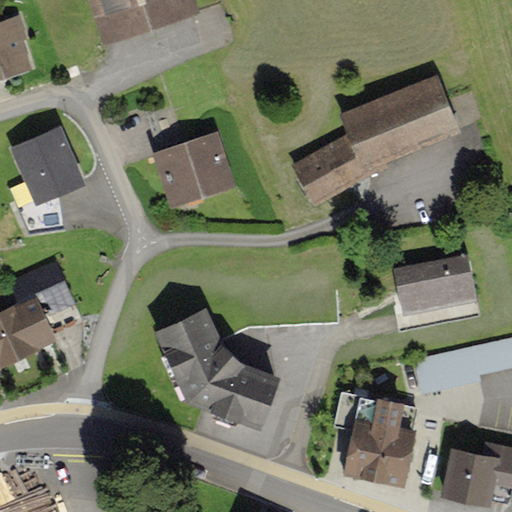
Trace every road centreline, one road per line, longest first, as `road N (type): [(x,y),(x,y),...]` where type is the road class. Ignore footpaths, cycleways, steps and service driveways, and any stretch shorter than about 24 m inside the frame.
road 1 (residential): [(145,240),(275,242),(337,224),(466,155)]
road 2 (residential): [(74,423),(330,511)]
road 3 (residential): [(74,423),(145,240)]
road 4 (residential): [(85,95),(229,25)]
road 5 (residential): [(145,240),(85,95)]
